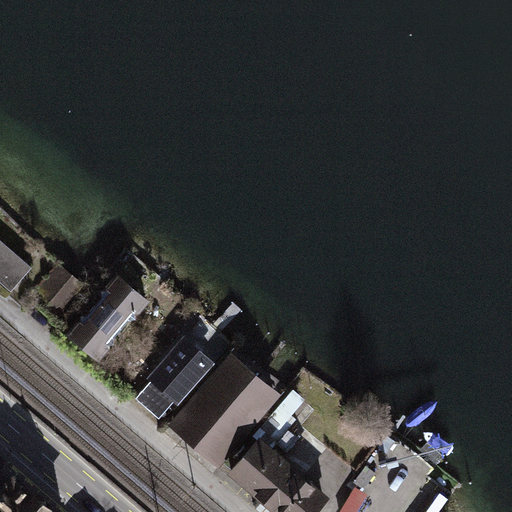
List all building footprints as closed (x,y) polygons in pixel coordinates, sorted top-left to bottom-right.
[(42,264),(0,229),(0,286),(14,298),(42,264)] [(87,289),(61,270),(35,303),(61,323),(87,289)] [(101,372),(155,306),(121,278),(67,344),(101,372)] [(183,408),(217,365),(186,340),(151,382),(183,408)] [(223,470),(284,394),(228,351),(217,365),(183,408),(168,427),(223,470)] [(269,511),(319,511),(331,499),(257,435),(224,473),(269,511)] [(366,454),(343,441),(331,462),(354,475),(366,454)] [(0,511),(71,511),(13,463),(0,478),(0,511)]
